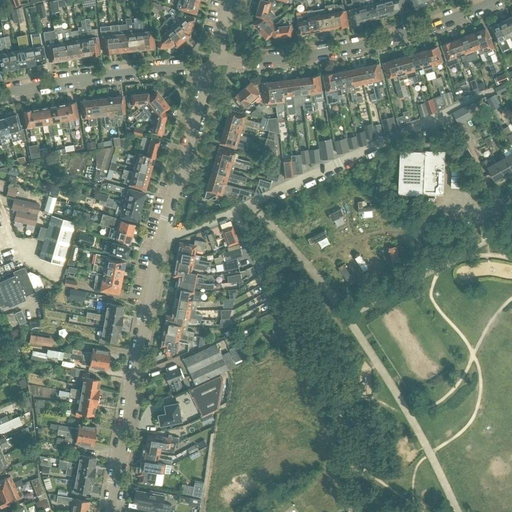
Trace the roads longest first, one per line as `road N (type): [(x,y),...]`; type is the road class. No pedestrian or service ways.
road 1 (residential): [(108,511),(158,241),(201,74)]
road 2 (residential): [(221,56),(244,64),(374,42),(497,0)]
road 3 (residential): [(0,95),(111,76),(201,74)]
